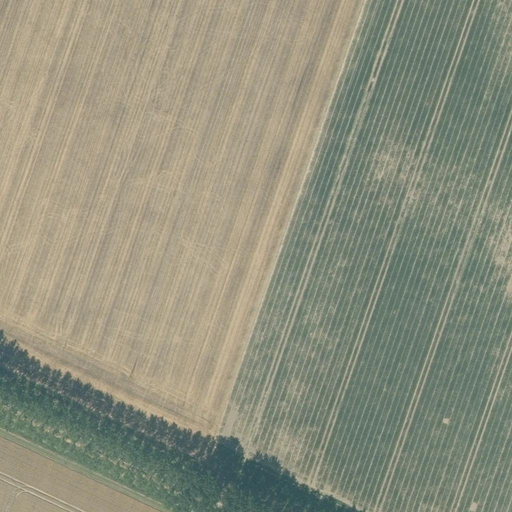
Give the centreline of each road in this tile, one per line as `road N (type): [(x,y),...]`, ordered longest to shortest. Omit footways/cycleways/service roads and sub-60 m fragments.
road 1 (track): [(0,370),(299,511)]
road 2 (unclassified): [(237,511),(0,400)]
road 3 (track): [(0,432),(169,511)]
